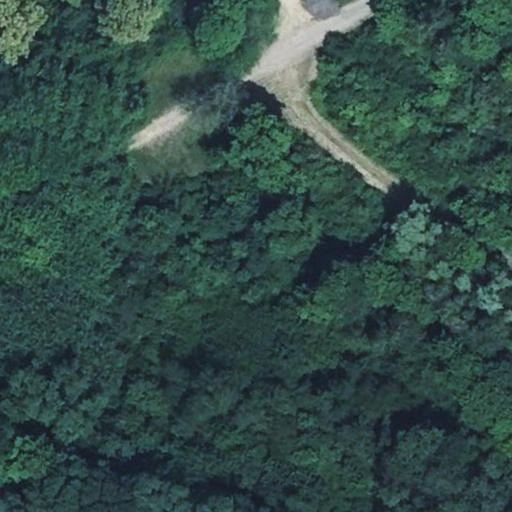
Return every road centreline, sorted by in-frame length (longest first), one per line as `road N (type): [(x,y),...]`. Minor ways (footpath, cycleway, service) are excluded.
road 1 (track): [(0,190),(385,0)]
road 2 (track): [(511,266),(438,218),(355,147),(293,52),(284,0)]
